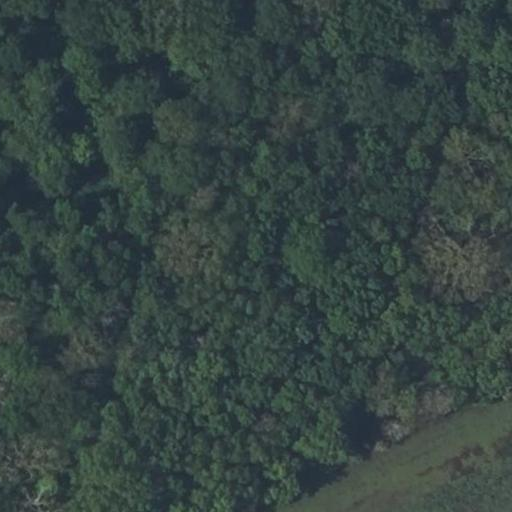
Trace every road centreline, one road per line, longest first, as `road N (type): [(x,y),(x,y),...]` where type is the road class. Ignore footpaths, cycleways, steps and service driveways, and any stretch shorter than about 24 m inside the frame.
road 1 (track): [(277,511),(511,412)]
road 2 (track): [(409,0),(221,14),(185,0)]
